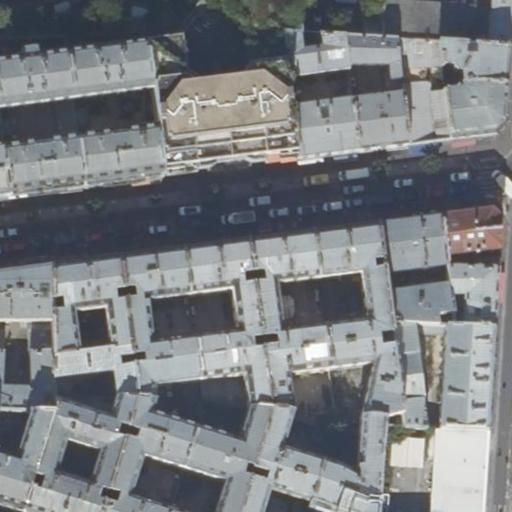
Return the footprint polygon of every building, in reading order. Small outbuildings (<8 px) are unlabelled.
[(0,0),(0,40),(109,35),(109,21),(142,20),(144,31),(145,43),(151,90),(157,128),(162,171),(180,168),(195,166),(195,160),(206,158),(208,164),(218,163),(219,158),(236,156),(240,160),(251,158),(252,152),(263,151),(264,157),(271,157),(297,153),(291,109),(288,79),(282,35),(300,36),(321,37),(343,38),(379,41),(383,0),(0,0)] [(511,0),(383,0),(379,41),(394,41),(438,44),(510,48),(511,24),(511,0)] [(109,35),(144,31),(142,20),(109,21),(109,35)] [(346,66),(343,38),(321,37),(322,49),(302,51),(300,36),(282,35),(288,79),(347,71),(346,66)] [(394,41),(379,41),(343,38),(346,66),(389,67),(389,68),(386,80),(386,88),(400,89),(394,41)] [(441,66),(438,44),(394,41),(400,89),(407,146),(426,144),(450,141),(444,92),(430,94),(429,87),(426,85),(426,83),(425,84),(425,67),(441,68),(441,66)] [(20,58),(0,60),(0,109),(54,102),(59,141),(2,148),(9,198),(40,194),(114,184),(163,178),(162,171),(157,128),(76,138),(75,127),(83,127),(84,124),(83,112),(81,110),(72,111),(71,100),(151,90),(145,43),(34,57),(33,51),(19,53),(20,58)] [(508,68),(510,48),(438,44),(441,66),(452,66),(453,68),(455,70),(457,71),(459,71),(460,71),(462,84),(461,90),(444,92),(450,141),(473,138),(495,135),(505,124),(506,108),(508,68)] [(347,73),(351,103),(357,153),(379,150),(407,146),(401,95),(372,99),(371,94),(362,96),(363,100),(357,101),(355,90),(360,88),(358,73),(347,73)] [(351,103),(291,109),(297,153),(298,160),(326,157),(357,153),(351,103)] [(0,120),(0,136),(0,137),(9,136),(11,134),(9,121),(6,119),(0,120)] [(0,198),(9,198),(2,148),(0,148),(0,198)] [(467,214),(440,217),(445,258),(483,253),(499,251),(501,221),(490,211),(489,211),(467,214)] [(408,221),(376,225),(383,276),(446,268),(445,258),(440,217),(408,221)] [(342,230),(311,234),(317,281),(358,276),(364,322),(323,327),(329,372),(370,367),(359,418),(383,419),(382,427),(402,428),(389,325),(385,296),(383,276),(376,225),(364,227),(342,230)] [(248,242),(247,242),(267,411),(291,413),(286,378),(329,372),(323,327),(294,331),(293,321),(295,314),(294,301),(288,295),(276,297),(275,287),(317,281),(311,234),(279,238),(248,242)] [(214,246),(182,250),(187,298),(188,298),(229,293),(234,333),(192,337),(197,382),(197,383),(242,378),(244,409),(245,409),(267,411),(247,242),(214,246)] [(134,257),(117,259),(136,400),(151,401),(153,401),(152,388),(197,382),(192,337),(151,341),(146,303),(187,298),(182,250),(152,254),(134,257)] [(499,255),(499,251),(483,253),(482,259),(499,259),(499,255)] [(112,374),(114,398),(136,400),(117,259),(81,263),(51,267),(52,382),(112,374)] [(449,288),(450,297),(462,298),(461,313),(452,312),(453,315),(454,328),(494,331),(497,295),(499,259),(482,259),(475,259),(475,270),(447,269),(449,288)] [(15,272),(0,273),(0,412),(29,413),(53,414),(53,400),(53,394),(52,382),(51,267),(33,270),(15,272)] [(449,288),(385,296),(389,325),(413,326),(438,327),(437,317),(453,315),(452,312),(450,297),(449,288)] [(413,326),(389,325),(402,428),(417,428),(426,429),(413,326)] [(494,331),(454,328),(445,328),(439,430),(488,432),(491,384),(494,331)] [(136,400),(114,398),(108,417),(53,400),(53,414),(22,511),(101,511),(122,446),(113,443),(117,431),(125,434),(136,400)] [(151,401),(136,400),(125,434),(125,435),(135,438),(133,447),(122,444),(122,446),(101,511),(168,511),(169,510),(170,510),(128,497),(140,459),(180,471),(193,427),(147,414),(151,401)] [(253,458),(267,411),(245,409),(236,440),(193,427),(180,471),(223,484),(214,511),(174,511),(169,510),(168,511),(237,511),(250,469),(241,466),(244,455),(253,458)] [(291,413),(267,411),(253,458),(253,459),(269,463),(266,473),(250,469),(237,511),(261,511),(267,493),(308,505),(321,462),(307,457),(305,448),(294,445),(288,451),(281,449),(288,425),(313,428),(308,443),(325,449),(334,417),(291,413)] [(0,506),(18,511),(22,511),(53,414),(29,413),(15,459),(0,453),(0,506)] [(383,419),(359,418),(354,475),(340,468),(321,462),(308,505),(329,511),(364,511),(365,507),(377,508),(380,470),(382,427),(383,419)] [(483,511),(484,500),(487,453),(488,432),(439,430),(436,430),(432,511),(483,511)] [(406,511),(408,478),(415,478),(415,471),(380,470),(377,508),(376,511),(406,511)]
